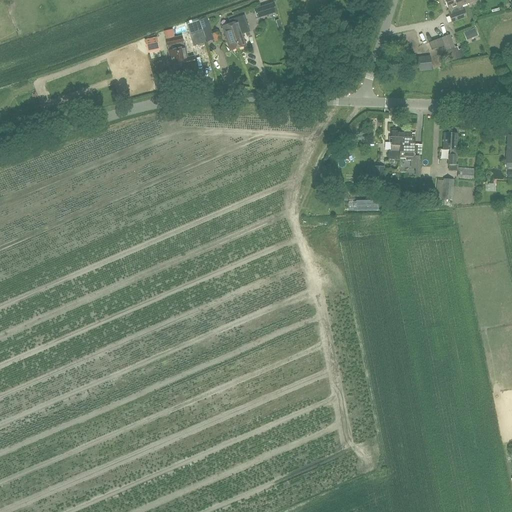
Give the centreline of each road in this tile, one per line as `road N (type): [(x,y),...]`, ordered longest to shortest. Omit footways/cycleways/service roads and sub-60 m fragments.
road 1 (unclassified): [(0,157),(179,100),(359,102)]
road 2 (unclassified): [(511,107),(359,102)]
